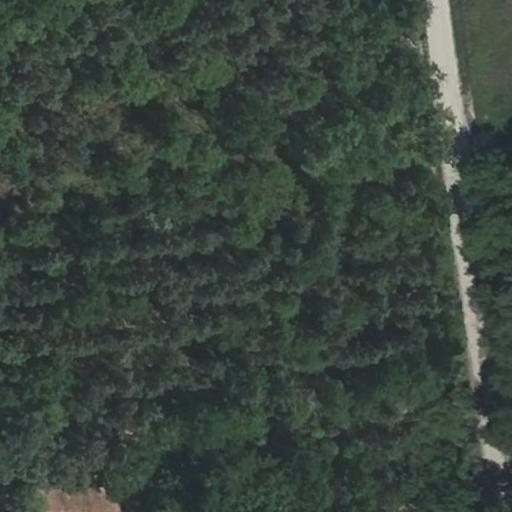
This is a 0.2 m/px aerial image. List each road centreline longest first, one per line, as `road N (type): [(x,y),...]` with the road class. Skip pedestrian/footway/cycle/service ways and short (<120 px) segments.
road 1 (track): [(503,511),(438,0)]
road 2 (unknown): [(490,410),(129,428)]
